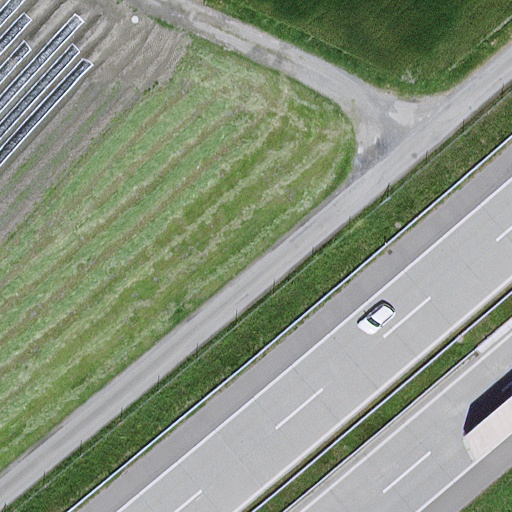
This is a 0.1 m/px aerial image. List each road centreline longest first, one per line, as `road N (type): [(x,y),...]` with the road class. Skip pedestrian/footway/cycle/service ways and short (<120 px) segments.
road 1 (track): [(415,128),(0,483)]
road 2 (motorway): [(511,218),(159,511)]
road 3 (track): [(129,0),(415,128)]
road 4 (motorway): [(347,511),(511,374)]
road 5 (track): [(415,128),(511,45)]
